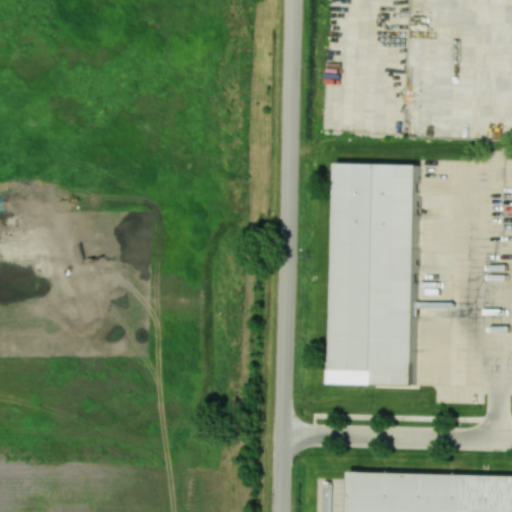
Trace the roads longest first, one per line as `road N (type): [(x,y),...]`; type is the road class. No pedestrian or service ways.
road 1 (residential): [(285,436),(295,0)]
road 2 (residential): [(285,436),(511,439)]
